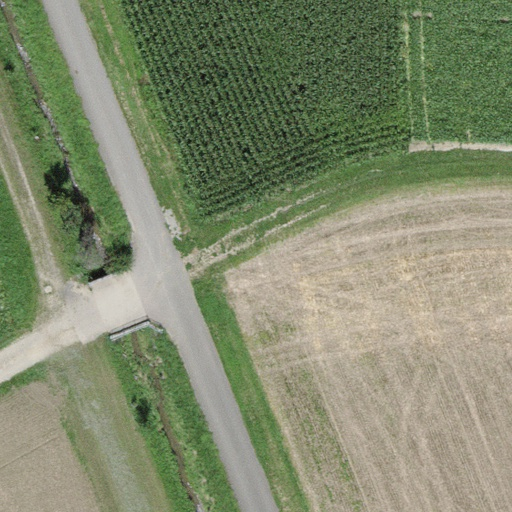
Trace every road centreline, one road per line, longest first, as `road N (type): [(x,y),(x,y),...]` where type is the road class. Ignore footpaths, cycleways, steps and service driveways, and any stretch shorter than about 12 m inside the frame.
road 1 (track): [(71,0),(274,511)]
road 2 (track): [(180,275),(0,374)]
